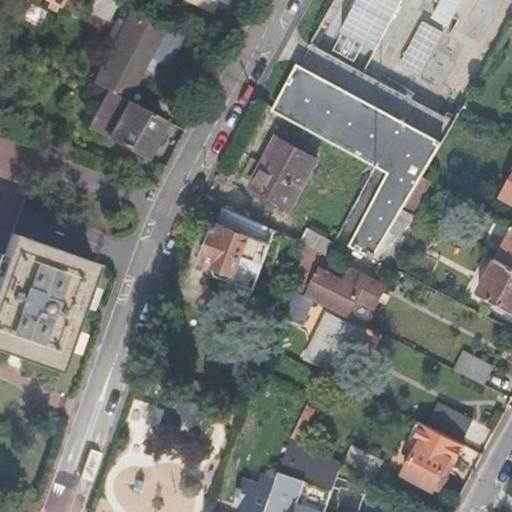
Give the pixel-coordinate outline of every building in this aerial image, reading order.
[(22,0),(21,2),(29,6),(52,18),(60,0),(22,0)] [(112,0),(89,0),(84,12),(108,22),(117,1),(112,0)] [(356,0),(340,30),(375,49),(402,0),(356,0)] [(444,0),(435,17),(451,24),(463,0),(444,0)] [(50,22),(52,18),(29,6),(26,11),(50,22)] [(110,100),(150,120),(158,105),(136,93),(127,88),(141,60),(150,65),(169,29),(133,12),(93,92),(110,100)] [(423,24),(417,34),(425,38),(431,28),(423,24)] [(436,32),(431,41),(438,45),(443,35),(436,32)] [(448,38),(442,48),(450,52),(455,42),(448,38)] [(414,39),(409,48),(417,52),(422,43),(414,39)] [(428,161),(454,119),(308,40),(270,108),(375,165),(338,230),(335,234),(371,254),(400,206),(420,174),(428,161)] [(428,46),(423,55),(430,59),(435,50),(428,46)] [(440,53),(435,62),(442,66),(447,56),(440,53)] [(406,54),(401,63),(409,67),(414,58),(406,54)] [(136,93),(150,65),(141,60),(127,88),(136,93)] [(420,62),(415,71),(421,74),(426,65),(420,62)] [(432,68),(426,77),(434,81),(438,72),(432,68)] [(149,168),(168,128),(150,120),(110,100),(91,139),(149,168)] [(273,134),(247,183),(288,205),(314,157),(273,134)] [(441,169),(428,161),(420,174),(434,181),(441,169)] [(511,169),(499,193),(511,200),(511,169)] [(255,292),(280,233),(227,209),(204,264),(215,268),(213,274),(230,281),(255,292)] [(304,225),(295,240),(308,245),(324,253),(332,239),(304,225)] [(329,231),(335,234),(338,230),(331,226),(329,231)] [(7,238),(0,257),(0,356),(52,375),(90,269),(7,238)] [(511,241),(500,262),(511,267),(511,241)] [(511,313),(511,267),(500,262),(498,260),(478,295),(511,313)] [(346,312),(351,315),(361,297),(378,307),(391,285),(354,265),(348,277),(326,265),(311,293),(317,296),(320,298),(346,312)] [(251,300),(255,292),(230,281),(226,289),(251,300)] [(305,290),(293,283),(283,308),(304,320),(317,296),(311,293),(305,290)] [(341,370),(362,331),(331,314),(310,353),(341,370)] [(450,369),(481,386),(491,367),(460,352),(450,369)] [(173,387),(190,392),(193,382),(177,376),(173,387)] [(310,403),(302,400),(296,409),(305,413),(310,403)] [(431,401),(419,423),(440,435),(451,441),(463,418),(431,401)] [(305,413),(296,409),(282,429),(294,436),(305,413)] [(419,423),(409,418),(400,433),(401,435),(402,439),(406,441),(408,436),(412,438),(411,440),(409,443),(397,465),(396,467),(402,470),(417,477),(432,486),(435,480),(431,477),(438,462),(443,464),(451,450),(455,443),(451,441),(440,435),(419,423)] [(294,436),(282,429),(257,511),(322,511),(340,460),(294,436)] [(437,476),(443,464),(438,462),(431,477),(435,480),(437,476)]
